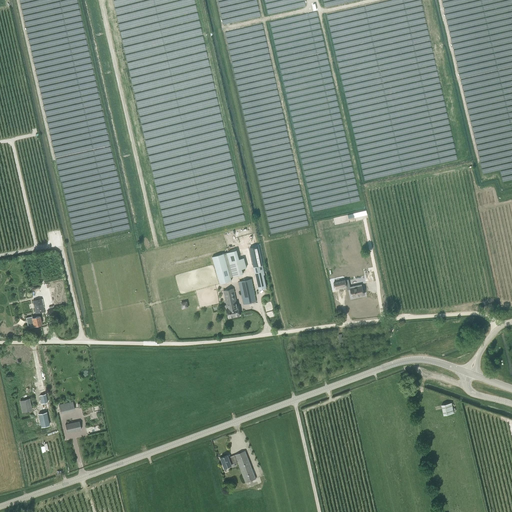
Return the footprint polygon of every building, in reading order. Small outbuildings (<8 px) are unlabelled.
[(251,248),(255,267),(262,266),(258,247),(251,248)] [(237,250),(213,256),(220,283),(231,280),(230,277),(243,274),(237,250)] [(262,266),(255,267),(254,267),(258,289),(267,287),(264,273),(263,265),(262,266)] [(251,279),(239,282),(244,304),(256,301),(251,279)] [(347,287),(345,279),(333,282),(335,290),(347,287)] [(349,283),(346,283),(347,287),(346,287),(347,290),(349,290),(349,289),(350,288),(352,297),(364,294),(362,286),(362,283),(350,286),(349,283)] [(233,288),(224,290),(227,308),(226,309),(228,318),(240,316),(238,306),(237,306),(233,288)] [(41,299),(33,301),(35,313),(44,311),(41,299)] [(186,300),(179,302),(181,309),(187,307),(186,300)] [(31,316),(25,318),(26,318),(27,318),(28,323),(27,323),(28,326),(33,325),(34,326),(35,326),(35,327),(37,326),(37,325),(41,324),(39,316),(32,318),(31,316)] [(41,404),(48,402),(46,394),(39,395),(41,404)] [(29,399),(20,401),(22,412),(32,410),(29,399)] [(73,401),(59,405),(61,413),(75,410),(73,401)] [(452,403),(441,405),(443,415),(454,413),(452,403)] [(49,425),(46,412),(38,414),(41,427),(49,425)] [(65,424),(67,433),(81,429),(79,421),(65,424)] [(221,458),(224,468),(232,465),(232,464),(237,462),(245,483),(256,479),(245,451),(229,457),(228,455),(221,458)]
